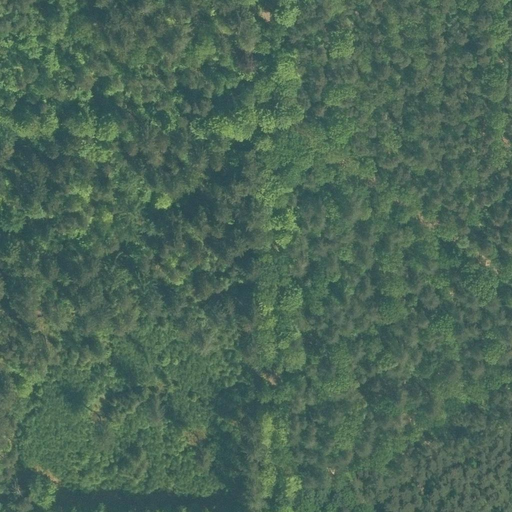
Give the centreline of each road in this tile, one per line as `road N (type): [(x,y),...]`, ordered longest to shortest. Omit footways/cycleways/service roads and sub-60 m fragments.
road 1 (track): [(266,0),(268,311)]
road 2 (track): [(511,282),(267,114)]
road 3 (track): [(0,511),(269,507)]
road 4 (track): [(0,118),(267,114)]
road 5 (track): [(268,311),(269,507)]
